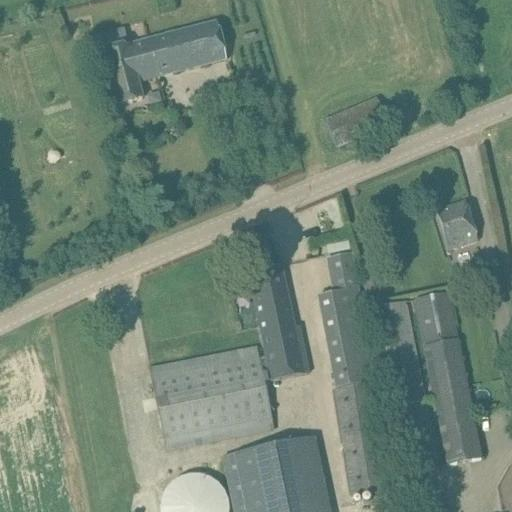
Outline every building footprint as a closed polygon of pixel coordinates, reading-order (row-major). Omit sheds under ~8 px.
[(226,62),(216,24),(102,52),(116,108),(142,101),(137,84),(226,62)] [(335,150),(387,128),(376,102),(324,124),(335,150)] [(465,204),(436,213),(449,252),(477,243),(465,204)] [(349,256),(326,261),(333,296),(356,291),(349,256)] [(377,267),(359,270),(367,305),(385,301),(377,267)] [(281,268),(248,275),(261,336),(294,329),(281,268)] [(333,296),(317,299),(336,391),(371,386),(375,385),(374,384),(375,383),(356,291),(333,296)] [(416,302),(449,466),(484,459),(451,294),(416,302)] [(372,312),(402,475),(438,468),(407,304),(372,312)] [(256,350),(150,372),(166,453),(272,431),(263,385),(308,376),(298,328),(294,329),(261,336),(265,359),(257,360),(256,350)] [(336,391),(333,392),(351,499),(388,492),(371,386),(336,391)] [(326,511),(312,442),(223,460),(233,511),(326,511)] [(162,511),(227,511),(200,470),(155,500),(162,511)]
